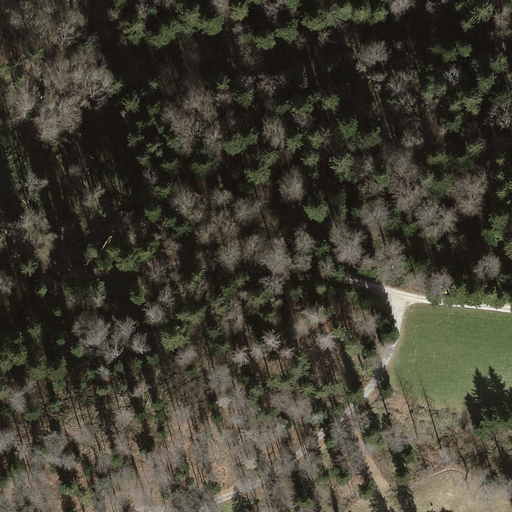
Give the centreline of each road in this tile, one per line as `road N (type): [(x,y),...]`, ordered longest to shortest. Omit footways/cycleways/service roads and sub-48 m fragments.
road 1 (track): [(511,309),(397,300),(346,281),(177,264),(71,275),(48,268),(0,227)]
road 2 (track): [(397,300),(394,340),(377,379),(269,480),(192,511)]
